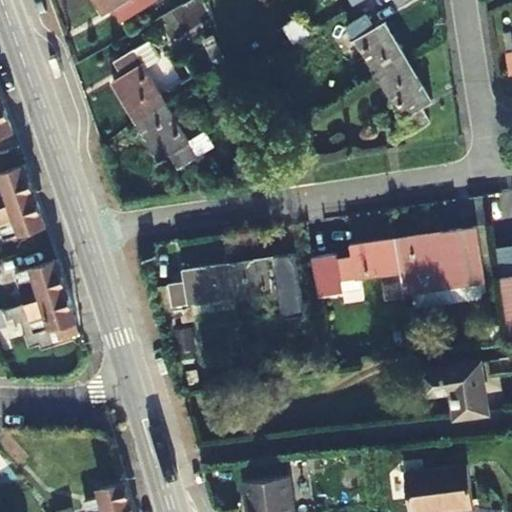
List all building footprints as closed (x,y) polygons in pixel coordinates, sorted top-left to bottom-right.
[(97,0),(104,11),(103,12),(103,13),(114,6),(122,20),(156,0),(97,0)] [(159,11),(164,37),(203,29),(198,3),(159,11)] [(379,78),(408,60),(385,22),(386,22),(386,21),(374,27),(366,13),(332,34),(335,40),(351,30),(379,78)] [(114,81),(137,119),(166,102),(146,68),(161,58),(149,39),(115,60),(124,73),(113,80),(114,81)] [(219,69),(229,65),(220,46),(211,51),(219,69)] [(431,99),(408,60),(379,78),(408,125),(392,134),(395,140),(430,120),(421,106),(432,99),(432,98),(431,99)] [(170,99),(200,80),(196,73),(165,91),(170,99)] [(0,103),(0,135),(13,131),(3,102),(0,103)] [(195,149),(189,141),(166,102),(137,119),(160,157),(159,158),(160,159),(171,152),(179,166),(213,145),(210,140),(195,149)] [(393,125),(387,110),(373,115),(378,130),(393,125)] [(195,149),(210,140),(205,131),(189,141),(195,149)] [(0,169),(26,161),(21,148),(0,154),(0,169)] [(0,210),(36,198),(25,166),(1,175),(0,174),(0,173),(0,210)] [(36,198),(0,210),(0,224),(0,230),(4,242),(21,236),(21,235),(46,227),(36,198)] [(401,270),(405,293),(483,280),(475,225),(396,237),(401,270)] [(311,254),(317,294),(343,290),(342,279),(360,276),(382,273),(386,298),(405,295),(405,293),(401,270),(396,237),(352,244),(352,242),(351,243),(353,256),(338,258),(337,250),(311,254)] [(277,289),(278,298),(279,307),(298,305),(292,265),(276,267),(274,254),(273,255),(230,262),(235,295),(250,292),(277,289)] [(235,295),(230,262),(185,268),(185,267),(184,268),(186,281),(170,283),(176,323),(182,322),(179,303),(235,295)] [(66,292),(57,263),(31,271),(31,269),(15,274),(19,289),(21,288),(26,305),(66,292)] [(511,272),(500,274),(509,338),(511,338),(511,272)] [(342,279),(343,290),(362,287),(360,276),(342,279)] [(252,301),(278,298),(277,289),(250,292),(251,297),(252,301)] [(66,292),(26,305),(31,320),(29,320),(34,336),(50,332),(54,345),(81,337),(66,292)] [(252,301),(251,297),(240,299),(243,321),(255,319),(252,301)] [(197,316),(211,314),(210,303),(195,305),(197,316)] [(7,344),(22,339),(19,329),(13,331),(11,326),(2,328),(7,344)] [(487,409),(484,388),(480,361),(420,369),(423,392),(452,388),(456,415),(487,410),(487,409)] [(484,388),(487,409),(498,407),(495,386),(484,388)] [(411,511),(421,511),(473,505),(468,464),(407,472),(411,511)] [(245,511),(294,511),(290,476),(245,482),(249,511),(246,511),(245,511)] [(131,511),(124,483),(111,486),(99,490),(101,497),(84,502),(86,511),(131,511)]
